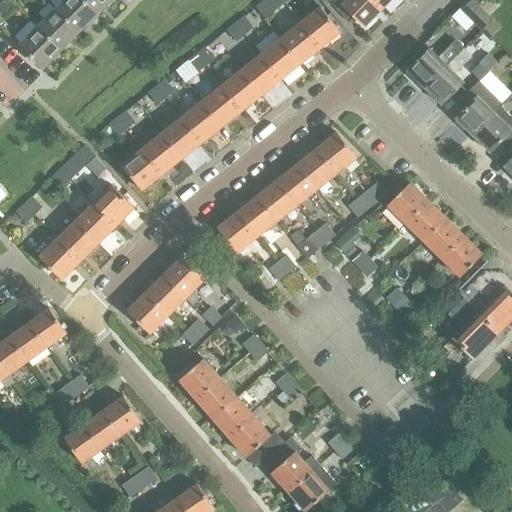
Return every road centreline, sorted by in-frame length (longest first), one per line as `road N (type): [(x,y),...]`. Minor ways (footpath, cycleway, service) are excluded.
road 1 (residential): [(249,511),(80,315),(179,226)]
road 2 (residential): [(395,462),(179,226)]
road 3 (residential): [(511,243),(349,85)]
road 4 (residential): [(179,226),(349,85)]
road 5 (residential): [(395,462),(511,348)]
road 6 (residential): [(349,85),(435,0)]
